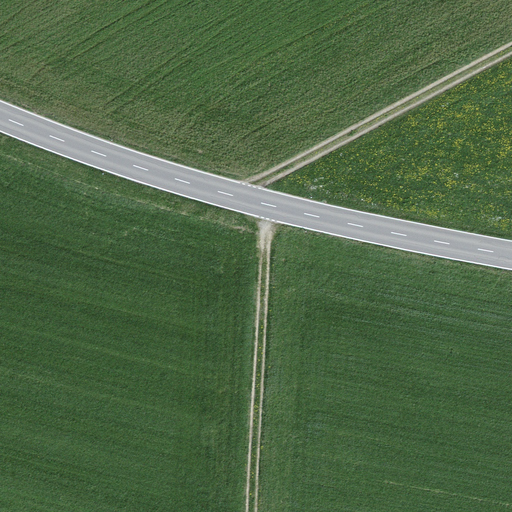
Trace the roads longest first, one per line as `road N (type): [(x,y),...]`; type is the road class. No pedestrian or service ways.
road 1 (secondary): [(511,250),(250,200),(0,115)]
road 2 (track): [(266,204),(249,511)]
road 3 (track): [(250,200),(287,166),(511,46)]
